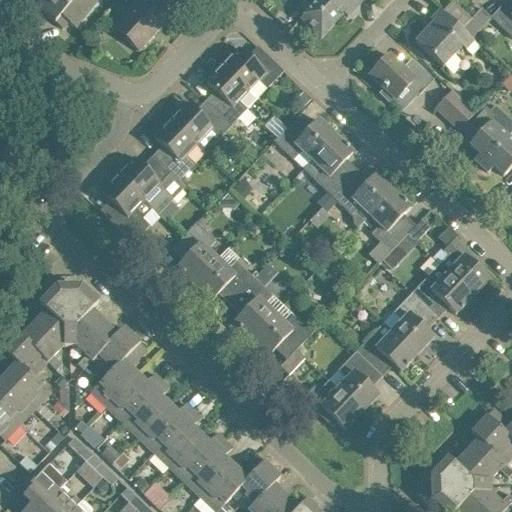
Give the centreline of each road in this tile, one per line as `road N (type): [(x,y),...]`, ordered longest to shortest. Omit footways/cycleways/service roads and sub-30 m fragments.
road 1 (residential): [(385,492),(357,497),(332,489),(60,237),(62,198),(136,98)]
road 2 (residential): [(511,267),(326,85)]
road 3 (residential): [(326,85),(247,18),(228,18),(136,98)]
road 4 (residential): [(385,492),(384,451),(400,417),(511,304)]
road 5 (residential): [(136,98),(0,42)]
